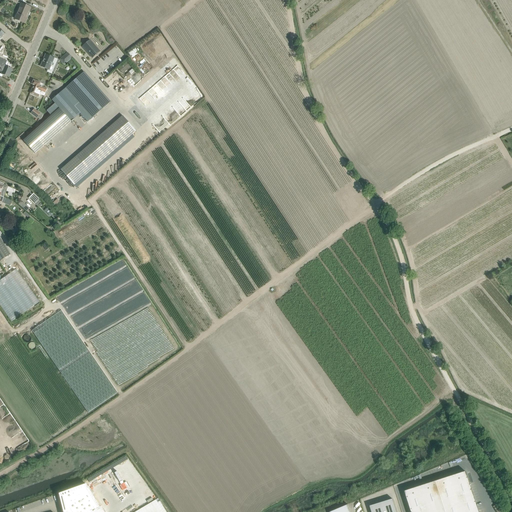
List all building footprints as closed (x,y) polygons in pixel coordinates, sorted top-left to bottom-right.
[(15,19),(25,23),(28,15),(27,15),(30,7),(21,4),(15,19)] [(82,47),(92,58),(100,51),(90,40),(82,47)] [(63,56),(68,62),(72,58),(67,53),(63,56)] [(40,66),(48,70),(50,66),(54,67),(57,59),(54,58),(46,55),(43,61),(40,66)] [(0,71),(2,72),(1,74),(9,77),(12,69),(5,66),(7,61),(0,58),(0,71)] [(126,61),(118,68),(122,73),(128,68),(129,69),(131,66),(126,61)] [(88,122),(110,102),(84,72),(52,100),(55,103),(47,111),(51,116),(34,132),(45,145),(80,114),(88,122)] [(33,85),(33,86),(38,89),(38,90),(45,93),(47,88),(43,87),(44,84),(38,82),(33,80),(32,84),(33,85)] [(38,89),(33,86),(30,94),(34,96),(39,97),(40,94),(44,96),(45,93),(38,90),(38,89)] [(34,109),(31,113),(37,118),(37,117),(41,120),(43,114),(38,110),(37,111),(34,109)] [(76,157),(61,170),(74,185),(89,172),(136,131),(122,116),(76,157)] [(0,189),(2,191),(3,190),(7,191),(9,192),(13,194),(14,194),(14,193),(15,190),(9,187),(7,185),(5,185),(4,185),(3,186),(0,184),(0,189)] [(34,204),(39,199),(33,193),(28,198),(34,204)] [(0,260),(10,255),(0,238),(0,260)] [(16,269),(0,280),(0,305),(9,320),(11,322),(39,302),(37,300),(16,269)] [(61,311),(32,330),(88,413),(117,393),(61,311)] [(478,511),(465,471),(403,491),(410,511),(478,511)] [(71,505),(88,500),(84,485),(67,489),(71,505)] [(54,495),(43,499),(45,504),(56,500),(54,495)] [(396,511),(392,499),(369,506),(370,511),(396,511)]
